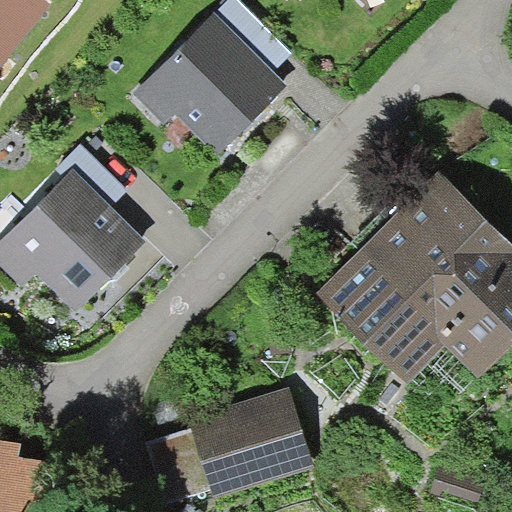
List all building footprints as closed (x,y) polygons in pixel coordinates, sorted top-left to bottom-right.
[(0,0),(0,66),(50,4),(44,0),(0,0)] [(225,0),(215,10),(275,71),(294,52),(242,0),(225,0)] [(275,71),(215,10),(134,91),(165,123),(176,113),(218,154),(288,84),(275,71)] [(112,206),(128,190),(81,143),(56,168),(64,176),(73,167),(112,206)] [(112,206),(73,167),(64,176),(0,240),(0,265),(21,287),(36,272),(75,311),(146,240),(112,206)] [(511,240),(440,169),(316,293),(407,382),(445,344),(478,377),(511,342),(511,240)] [(290,387),(189,419),(192,429),(211,490),(214,498),(315,467),(290,387)] [(211,490),(192,429),(146,444),(165,504),(211,490)] [(0,437),(0,511),(49,511),(57,462),(17,456),(20,440),(0,437)] [(439,464),(430,491),(478,507),(486,480),(439,464)]
